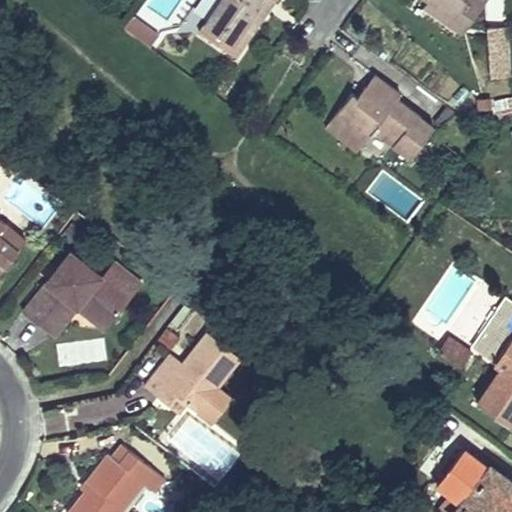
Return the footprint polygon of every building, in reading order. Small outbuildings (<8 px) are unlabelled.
[(221,0),(199,31),(233,55),(265,12),(256,6),(260,0),(221,0)] [(260,0),(256,6),(265,12),(272,0),(260,0)] [(428,0),(452,17),(464,0),(428,0)] [(158,30),(132,12),(122,27),(147,45),(158,30)] [(401,92),(374,72),(363,86),(381,99),(388,98),(391,94),(396,98),(401,92)] [(355,95),(351,92),(329,120),(360,146),(369,134),(371,137),(374,132),(381,122),(400,135),(392,146),(409,159),(434,126),(391,94),(388,98),(381,99),(363,86),(355,95)] [(475,97),(476,108),(490,107),(490,96),(475,97)] [(360,146),(329,120),(324,126),(356,152),(360,146)] [(400,135),(381,122),(374,132),(392,146),(400,135)] [(0,265),(3,268),(26,239),(0,218),(0,265)] [(71,250),(22,310),(45,328),(67,300),(77,308),(82,300),(110,321),(140,281),(113,260),(102,275),(71,250)] [(473,346),(493,361),(511,334),(511,301),(506,298),(473,346)] [(67,300),(45,328),(54,336),(77,308),(67,300)] [(82,300),(77,308),(105,329),(110,321),(82,300)] [(169,355),(145,386),(157,395),(164,385),(183,399),(196,410),(215,384),(236,357),(206,334),(181,365),(169,355)] [(499,366),(475,400),(509,424),(511,419),(511,334),(493,361),(499,366)] [(215,384),(196,410),(203,415),(222,389),(215,384)] [(183,399),(164,385),(157,395),(175,410),(183,399)] [(90,484),(67,511),(117,511),(120,509),(152,468),(123,443),(112,457),(107,454),(86,480),(90,484)] [(464,447),(438,482),(462,501),(454,511),(511,511),(511,502),(504,496),(511,485),(511,481),(490,464),(487,465),(464,447)]
